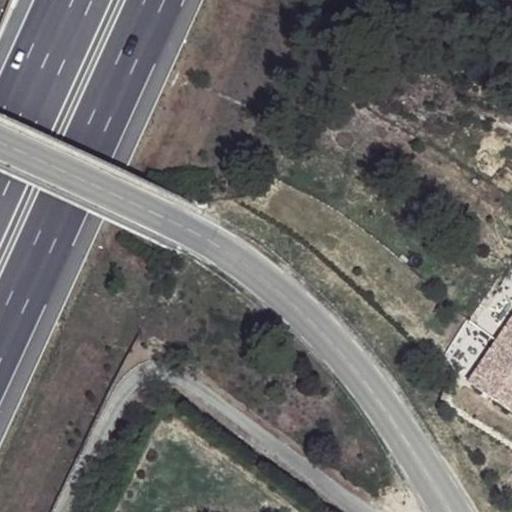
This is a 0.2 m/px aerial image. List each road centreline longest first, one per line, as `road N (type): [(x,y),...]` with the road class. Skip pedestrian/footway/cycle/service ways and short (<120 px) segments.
road 1 (tertiary): [(462,511),(328,332),(207,237),(0,144)]
road 2 (residential): [(367,511),(177,381),(119,398),(60,511)]
road 3 (motorway): [(0,345),(166,0)]
road 4 (motorway): [(56,0),(0,129)]
